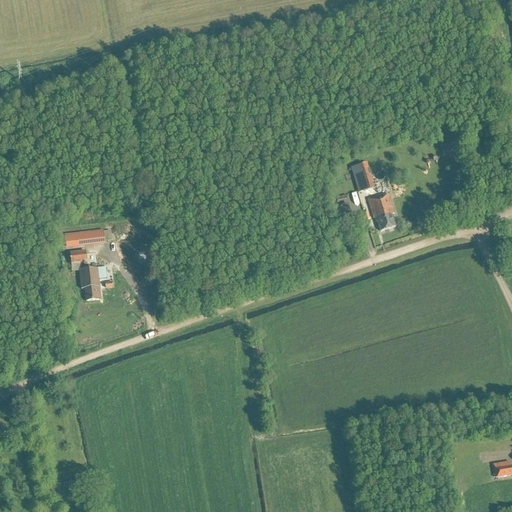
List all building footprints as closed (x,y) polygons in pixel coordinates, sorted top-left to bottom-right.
[(458,135),(439,141),(443,154),(462,148),(458,135)] [(370,176),(366,164),(357,167),(361,178),(354,180),(359,193),(374,188),(370,175),(370,176)] [(377,182),(379,192),(390,189),(388,179),(377,182)] [(380,232),(395,228),(392,215),(394,215),(389,196),(383,197),(383,196),(368,200),(373,217),(374,216),(376,223),(377,222),(380,232)] [(66,249),(85,247),(83,234),(65,236),(66,249)] [(81,271),(87,270),(86,264),(85,253),(71,255),(72,265),(80,265),(81,271)] [(82,283),(84,283),(86,302),(101,300),(98,269),(87,270),(81,271),(82,283)] [(509,464),(493,467),(495,479),(511,476),(511,467),(510,468),(509,464)]
